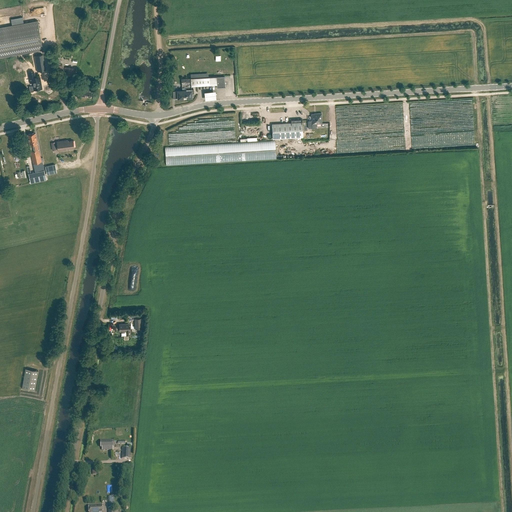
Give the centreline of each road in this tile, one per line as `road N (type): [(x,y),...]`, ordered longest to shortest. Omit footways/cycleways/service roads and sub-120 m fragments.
road 1 (unclassified): [(32,511),(84,232),(98,108)]
road 2 (unclassified): [(62,511),(117,212),(156,116)]
road 3 (tertiary): [(511,86),(230,103),(156,116)]
